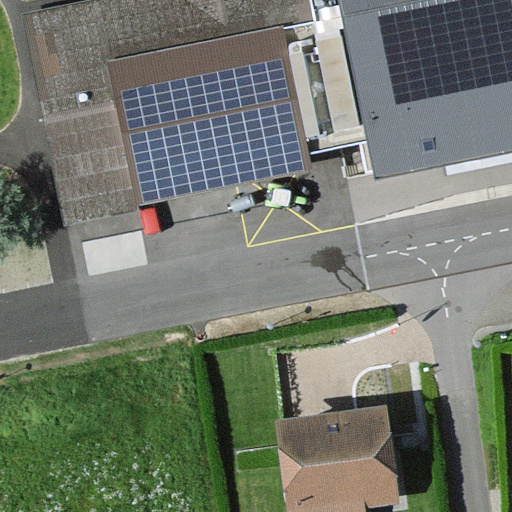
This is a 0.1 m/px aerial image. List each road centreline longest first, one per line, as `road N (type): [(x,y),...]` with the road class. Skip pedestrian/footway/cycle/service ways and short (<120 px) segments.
road 1 (residential): [(438,252),(0,332)]
road 2 (residential): [(438,252),(471,511)]
